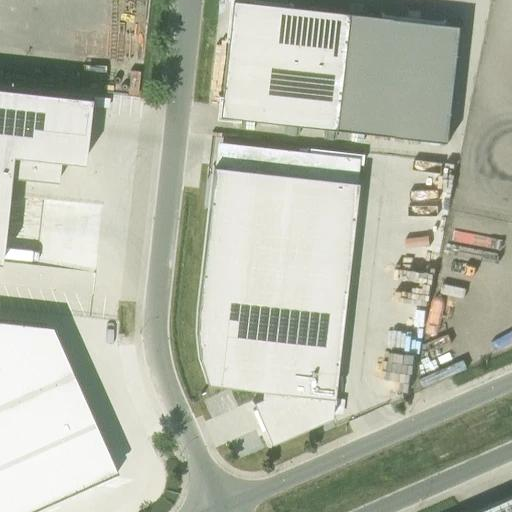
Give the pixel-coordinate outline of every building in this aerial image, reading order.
[(243,0),(229,0),(219,97),(238,99),(236,118),(449,142),(462,24),(243,0)] [(0,260),(2,261),(11,176),(59,181),(62,159),(85,161),(92,96),(0,86),(0,260)] [(196,309),(195,333),(197,358),(205,383),(261,389),(260,398),(251,401),(269,443),(330,417),(356,182),(212,165),(196,309)] [(0,319),(0,511),(24,511),(92,483),(93,486),(113,477),(45,325),(0,319)] [(511,511),(511,495),(473,511),(511,511)]
